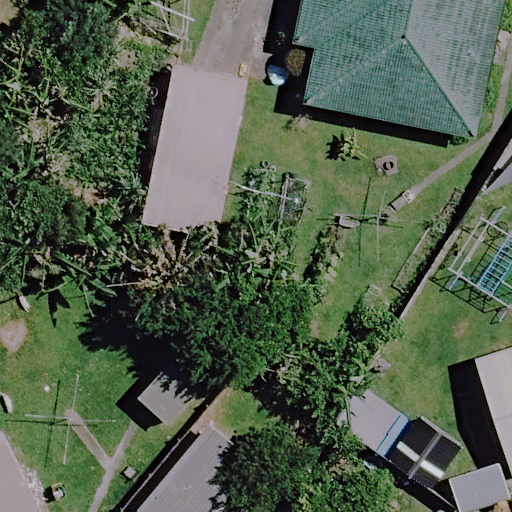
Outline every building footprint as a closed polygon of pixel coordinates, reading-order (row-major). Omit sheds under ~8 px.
[(498,0),(306,0),(285,104),(470,142),(498,0)] [(242,87),(167,72),(136,226),(211,241),(242,87)] [(511,489),(511,351),(470,365),(509,490),(511,489)] [(215,511),(253,461),(200,422),(134,511),(215,511)] [(0,511),(32,511),(0,444),(0,511)]
